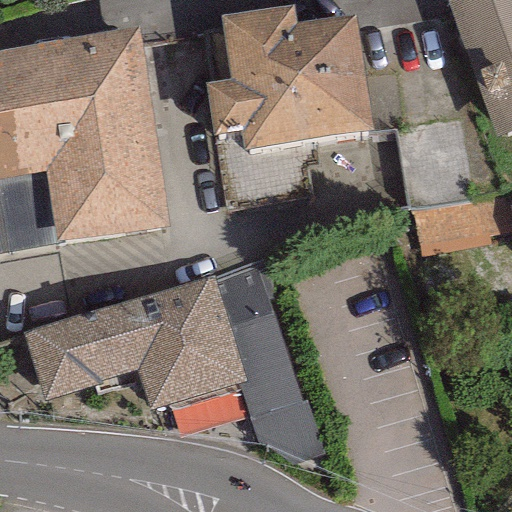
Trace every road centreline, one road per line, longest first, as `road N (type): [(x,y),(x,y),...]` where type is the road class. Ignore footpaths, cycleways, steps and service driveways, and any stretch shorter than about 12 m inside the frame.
road 1 (residential): [(292,508),(201,483),(91,474)]
road 2 (residential): [(178,0),(0,43)]
